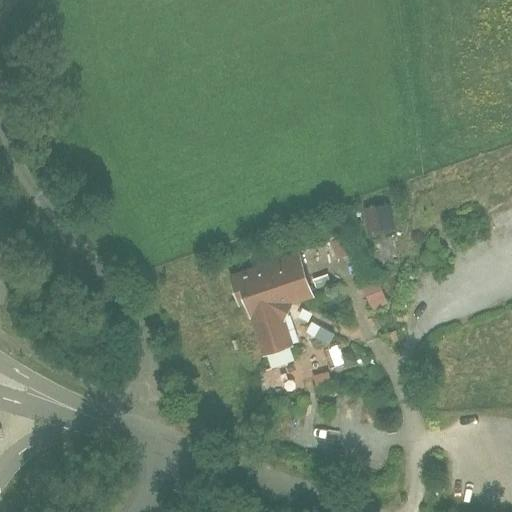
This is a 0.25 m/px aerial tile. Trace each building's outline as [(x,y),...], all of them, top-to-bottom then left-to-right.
[(387,201),(366,206),(371,229),(392,224),(387,201)] [(323,226),(307,232),(311,243),(327,237),(323,226)] [(345,235),(334,239),(339,256),(351,252),(345,235)] [(319,296),(300,244),(219,273),(250,316),(262,350),(291,339),(280,310),(319,296)] [(380,282),(365,287),(373,313),(388,308),(380,282)] [(318,323),(314,333),(330,341),(334,331),(318,323)]
